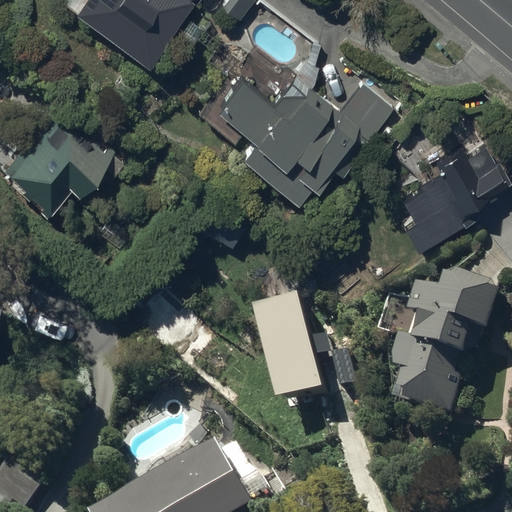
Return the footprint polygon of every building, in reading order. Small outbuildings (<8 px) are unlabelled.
[(78,0),(78,14),(147,63),(191,0),(78,0)] [(225,0),(222,5),(238,18),(252,0),(225,0)] [(341,173),(393,107),(362,83),(340,110),(306,83),(304,86),(292,77),(272,101),(242,77),(238,81),(228,73),(198,112),(233,139),(241,129),(252,138),(238,155),(297,202),(312,184),(316,187),(332,166),(341,173)] [(44,213),(69,186),(77,193),(93,176),(98,180),(103,174),(108,178),(125,160),(94,131),(89,137),(70,120),(63,128),(56,121),(50,127),(44,122),(3,165),(8,170),(3,175),(26,196),(30,192),(40,202),(36,206),(44,213)] [(416,248),(475,215),(471,208),(495,194),(492,190),(510,180),(498,158),(494,160),(485,145),(466,156),(459,143),(431,159),(438,170),(419,181),(422,186),(401,197),(413,218),(402,224),(416,248)] [(420,291),(417,303),(392,297),(383,337),(394,339),(394,341),(405,344),(398,376),(407,378),(402,399),(412,401),(410,410),(456,420),(469,363),(473,364),(479,335),(493,338),(503,295),(493,293),(495,286),(462,278),(460,285),(451,283),(448,298),(420,291)] [(247,511),(254,508),(222,451),(113,511),(247,511)] [(0,511),(31,511),(50,482),(21,464),(0,496),(0,511)]
